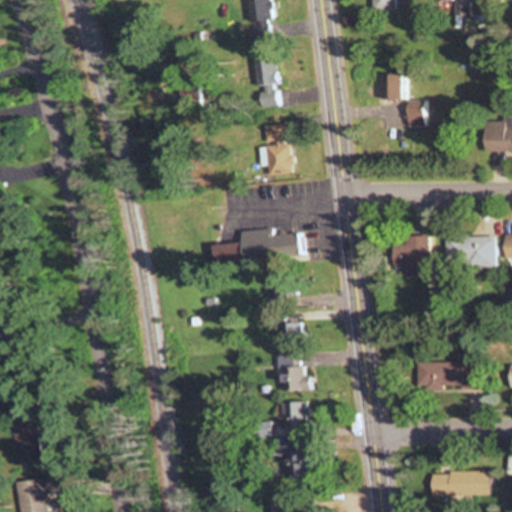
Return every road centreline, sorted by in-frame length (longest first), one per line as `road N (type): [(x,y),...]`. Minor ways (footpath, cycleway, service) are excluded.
road 1 (residential): [(117,511),(61,167),(14,0)]
road 2 (secondary): [(382,511),(321,0)]
road 3 (residential): [(345,197),(511,194)]
road 4 (residential): [(373,432),(511,430)]
